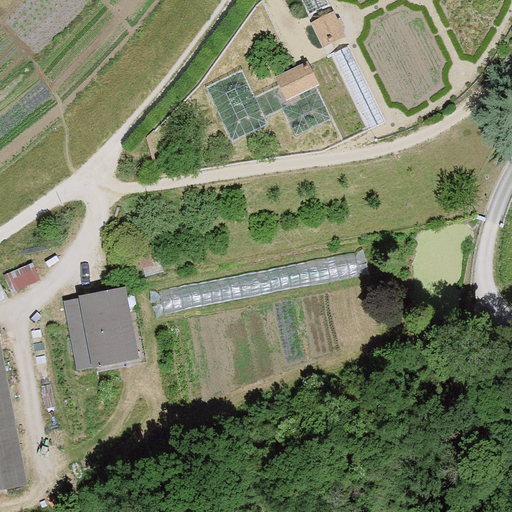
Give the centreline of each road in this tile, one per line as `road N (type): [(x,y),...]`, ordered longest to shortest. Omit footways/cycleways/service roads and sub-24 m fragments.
road 1 (track): [(511,67),(457,119),(398,152),(53,202)]
road 2 (track): [(53,202),(207,50),(239,0)]
